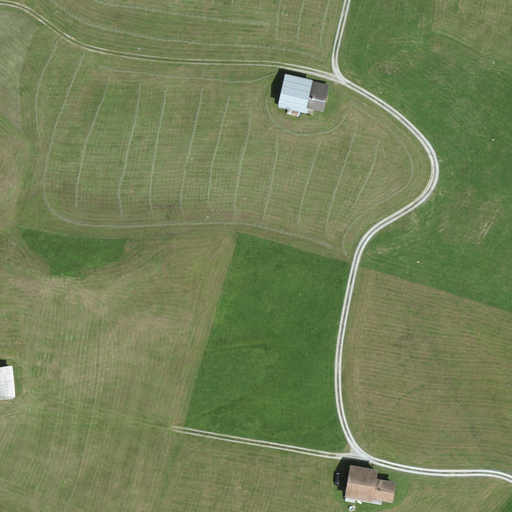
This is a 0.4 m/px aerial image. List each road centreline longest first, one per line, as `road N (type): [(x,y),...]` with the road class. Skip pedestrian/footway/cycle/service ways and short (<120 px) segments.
road 1 (track): [(365,458),(339,407),(351,281),(365,239),(427,192),(435,167),(424,142),(395,113),(341,80)]
road 2 (track): [(0,2),(24,7),(85,46),(286,65),(341,80)]
road 3 (track): [(170,428),(365,458)]
road 4 (track): [(511,479),(365,458)]
